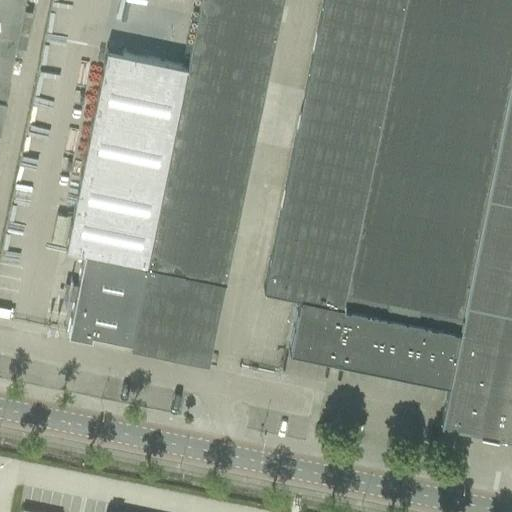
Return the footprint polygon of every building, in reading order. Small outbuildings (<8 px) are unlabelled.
[(0,0),(0,115),(23,0),(0,0)] [(130,339),(129,344),(143,347),(207,360),(211,340),(227,265),(280,0),(322,0),(269,265),(268,268),(264,287),(301,295),(290,349),(330,357),(349,265),(403,0),(200,0),(187,64),(186,64),(145,265),(143,272),(130,339)] [(511,0),(403,0),(330,357),(448,381),(511,64),(511,0)] [(91,331),(130,339),(145,265),(186,64),(106,48),(64,247),(83,251),(66,331),(90,336),(91,331)] [(511,64),(448,381),(440,422),(511,437),(511,64)]
